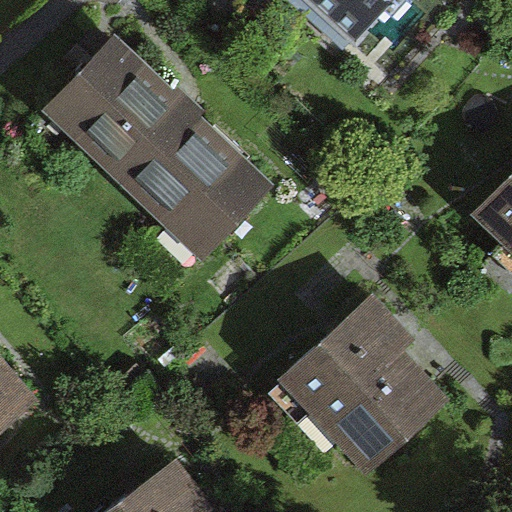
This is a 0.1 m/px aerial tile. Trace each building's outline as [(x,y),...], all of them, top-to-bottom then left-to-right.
[(385,0),(322,0),(357,29),(385,0)] [(143,28),(70,97),(211,245),(284,177),(143,28)] [(511,163),(460,215),(511,267),(511,163)] [(415,327),(374,281),(278,365),(366,464),(451,389),(405,337),(415,327)] [(0,325),(0,431),(52,392),(0,325)] [(107,511),(221,511),(231,505),(192,451),(107,511)]
